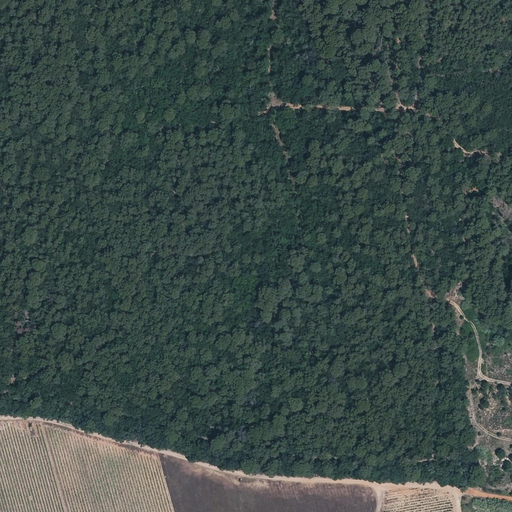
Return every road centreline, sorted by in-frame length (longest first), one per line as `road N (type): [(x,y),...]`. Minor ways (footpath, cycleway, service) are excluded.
road 1 (track): [(0,419),(59,421),(236,471),(511,497)]
road 2 (track): [(403,0),(392,123),(416,266),(433,296),(435,485)]
